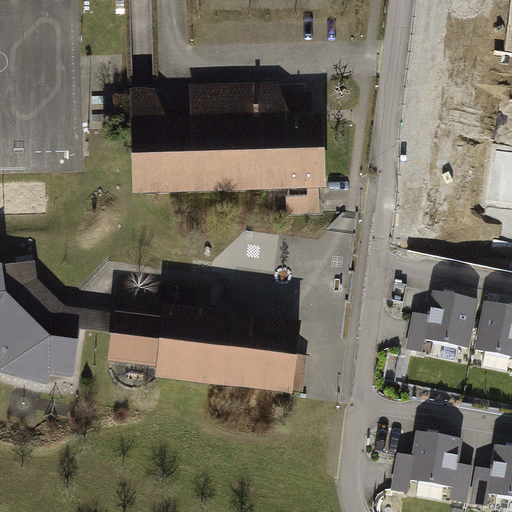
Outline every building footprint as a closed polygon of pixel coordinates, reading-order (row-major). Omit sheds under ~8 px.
[(322,93),(133,98),(135,192),(324,188),(322,93)] [(40,267),(0,269),(0,376),(52,390),(55,378),(78,384),(87,334),(113,336),(116,313),(69,309),(43,284),(40,267)] [(467,348),(476,303),(435,295),(430,318),(416,315),(409,349),(430,354),(432,341),(467,348)] [(511,310),(486,306),(477,351),(511,357),(511,310)] [(319,325),(174,309),(172,314),(119,308),(113,361),(166,367),(164,382),(310,399),(319,325)] [(415,460),(399,457),(393,490),(407,492),(409,481),(454,488),(452,500),(465,502),(470,469),(455,467),(458,443),(418,436),(415,460)] [(511,451),(496,449),(492,473),(478,471),(472,504),(485,506),(487,493),(511,497),(511,451)]
